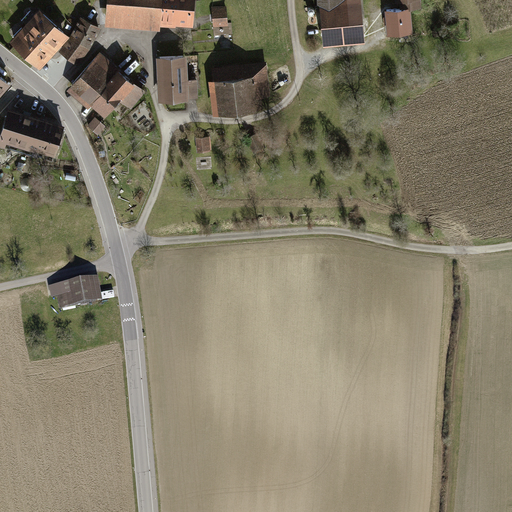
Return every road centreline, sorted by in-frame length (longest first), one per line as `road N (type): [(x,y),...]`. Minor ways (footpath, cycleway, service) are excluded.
road 1 (tertiary): [(0,55),(88,141),(134,340),(150,511)]
road 2 (track): [(511,243),(446,249),(329,228),(149,240),(118,258)]
road 3 (track): [(118,258),(141,224),(166,130),(187,117),(262,116),(291,99),(299,75),(292,0)]
road 4 (track): [(166,130),(144,51),(109,36),(50,99)]
road 5 (track): [(118,258),(0,288)]
